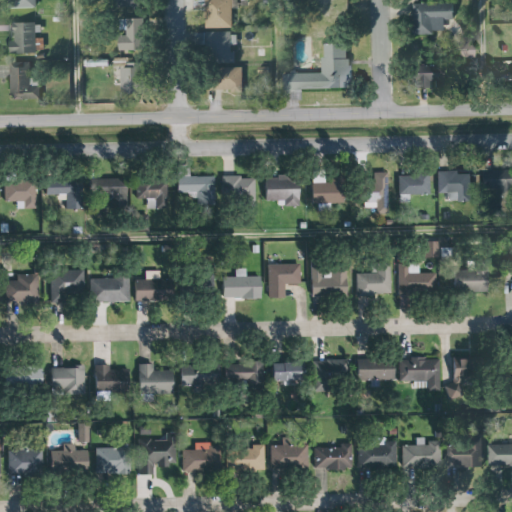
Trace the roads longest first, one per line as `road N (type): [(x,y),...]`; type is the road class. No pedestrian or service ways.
road 1 (residential): [(0,335),(511,323)]
road 2 (residential): [(0,120),(511,110)]
road 3 (residential): [(0,152),(511,142)]
road 4 (residential): [(0,511),(511,503)]
road 5 (residential): [(180,149),(175,0)]
